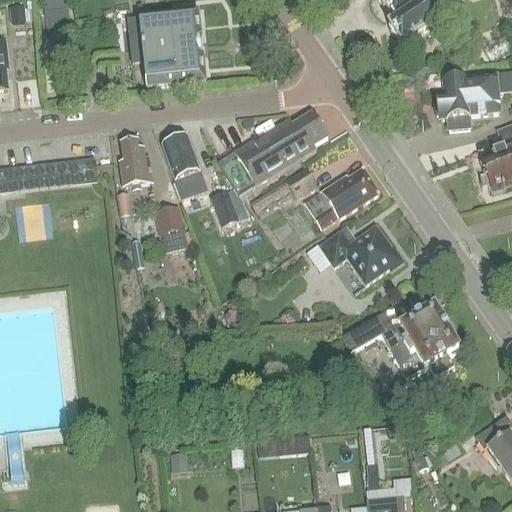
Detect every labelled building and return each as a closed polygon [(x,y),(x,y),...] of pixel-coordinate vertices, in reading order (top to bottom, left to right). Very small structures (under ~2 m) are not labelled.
[(437,0),(375,0),(382,11),(384,10),(396,28),(389,33),(401,52),(438,28),(425,8),(437,0)] [(65,1),(47,3),(48,16),(66,14),(65,1)] [(12,29),(27,27),(25,11),(10,13),(12,29)] [(46,16),(45,16),(47,45),(71,43),(69,14),(66,14),(48,16),(46,16)] [(139,25),(126,26),(131,70),(144,68),(146,94),(206,88),(198,17),(152,22),(151,20),(138,22),(139,25)] [(5,45),(0,45),(0,95),(7,94),(5,75),(8,75),(5,45)] [(511,80),(498,82),(498,81),(462,84),(463,88),(444,90),(445,105),(437,105),(439,125),(447,125),(448,138),(470,136),(469,122),(500,120),(498,100),(511,98),(511,80)] [(289,123),(217,167),(239,203),(317,155),(314,151),(327,143),(312,118),(293,129),(289,123)] [(253,123),(243,125),(244,133),(254,131),(253,123)] [(511,130),(496,136),(502,151),(492,155),(494,161),(481,166),(492,198),(503,194),(503,195),(511,191),(511,130)] [(187,141),(161,150),(174,187),(200,178),(187,141)] [(124,166),(119,166),(124,193),(153,188),(149,161),(145,162),(143,152),(138,153),(137,146),(121,149),(124,166)] [(87,164),(68,166),(68,169),(71,189),(71,190),(95,187),(95,186),(93,172),(93,166),(92,163),(87,164)] [(68,166),(13,172),(13,175),(16,196),(71,190),(71,189),(68,169),(68,166)] [(13,172),(0,173),(0,198),(0,199),(16,198),(16,196),(13,175),(13,172)] [(318,192),(307,173),(250,209),(255,217),(291,195),(297,205),(318,192)] [(330,212),(312,224),(320,236),(338,224),(339,226),(379,201),(363,176),(348,185),(347,182),(321,198),(330,212)] [(200,178),(174,187),(181,206),(200,199),(207,197),(200,178)] [(221,233),(238,226),(227,196),(210,203),(221,233)] [(129,198),(117,199),(120,221),(132,219),(129,198)] [(179,212),(155,218),(161,241),(165,259),(189,253),(185,237),(185,235),(179,212)] [(392,256),(376,232),(355,246),(346,233),(319,252),(334,273),(347,264),(366,291),(389,275),(391,277),(404,267),(395,254),(392,256)] [(423,374),(425,376),(429,373),(435,384),(454,374),(447,363),(459,356),(435,313),(403,332),(393,314),(342,344),(351,359),(382,341),(406,384),(423,374)] [(166,327),(148,329),(150,347),(168,345),(166,327)] [(476,443),(499,474),(500,473),(511,490),(511,489),(511,443),(510,440),(511,437),(511,430),(506,422),(476,443)] [(308,437),(280,439),(282,461),(310,458),(308,437)] [(186,458),(171,459),(172,472),(187,471),(186,458)] [(425,461),(414,465),(419,477),(430,473),(425,461)] [(377,469),(367,470),(369,496),(379,495),(377,469)] [(404,511),(404,503),(366,506),(366,511),(404,511)]
